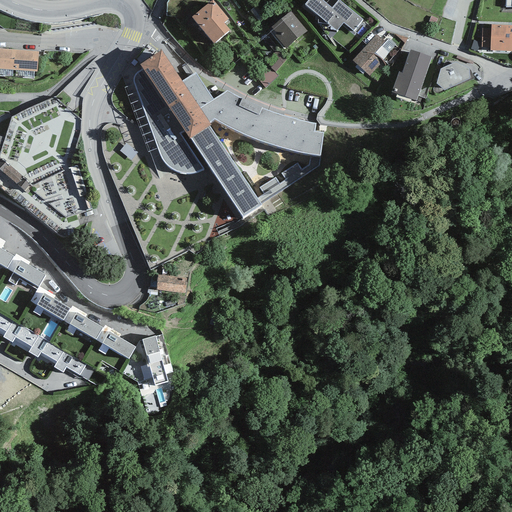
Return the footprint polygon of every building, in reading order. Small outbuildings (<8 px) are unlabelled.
[(228,19),(212,0),(192,17),(213,44),(229,30),(224,23),(228,19)] [(332,8),(322,0),(308,0),(304,5),(336,31),(343,22),(353,31),(362,20),(339,0),(332,8)] [(291,12),(271,27),(276,34),(275,35),(286,48),(307,32),(291,12)] [(491,29),(483,29),(482,48),(489,49),(489,52),(511,52),(511,27),(491,27),(491,29)] [(352,61),(370,76),(384,61),(386,58),(389,61),(400,49),(389,39),(385,42),(376,34),(352,61)] [(0,50),(0,70),(14,72),(16,51),(0,50)] [(431,57),(410,50),(402,73),(398,72),(391,94),(416,102),(431,57)] [(16,51),(14,72),(37,74),(39,53),(16,51)] [(203,168),(180,133),(183,131),(190,141),(192,140),(243,214),(319,163),(323,132),(314,131),(316,123),(299,120),(282,115),(264,109),(241,99),(227,91),(213,100),(196,73),(182,82),(162,52),(140,66),(142,69),(139,71),(136,73),(135,75),(134,78),(134,80),(134,83),(160,150),(162,158),(166,162),(169,166),(174,169),(180,172),(186,173),(191,173),(196,172),(200,170),(203,168)] [(272,92),(285,63),(271,58),(259,86),(272,92)] [(472,79),(474,78),(470,70),(454,63),(440,69),(436,85),(435,85),(435,86),(433,87),(433,88),(433,90),(433,92),(434,93),(436,94),(437,94),(439,94),(442,92),(443,90),(472,79)] [(137,153),(126,144),(120,152),(131,161),(137,153)] [(30,183),(2,161),(0,162),(0,171),(24,191),(30,183)] [(0,265),(7,269),(13,258),(0,250),(5,242),(0,239),(0,265)] [(13,258),(7,269),(13,274),(8,282),(16,287),(19,280),(37,290),(37,291),(40,287),(46,277),(27,266),(30,262),(16,254),(13,258)] [(186,280),(158,276),(156,291),(185,294),(186,280)] [(37,291),(37,290),(30,303),(63,322),(69,310),(52,300),(55,296),(40,287),(37,291)] [(69,310),(63,322),(95,341),(102,329),(85,319),(87,315),(72,306),(69,310)] [(0,313),(0,329),(6,333),(13,321),(0,313)] [(13,321),(6,333),(3,339),(12,344),(15,339),(32,349),(38,336),(13,321)] [(102,329),(95,341),(129,361),(136,348),(119,338),(121,335),(105,325),(102,329)] [(38,336),(32,349),(29,354),(37,359),(40,353),(57,363),(64,351),(38,336)] [(155,337),(140,341),(150,379),(152,378),(155,388),(168,384),(155,337)] [(64,351),(57,363),(53,369),(62,375),(66,369),(79,377),(87,364),(64,351)]
